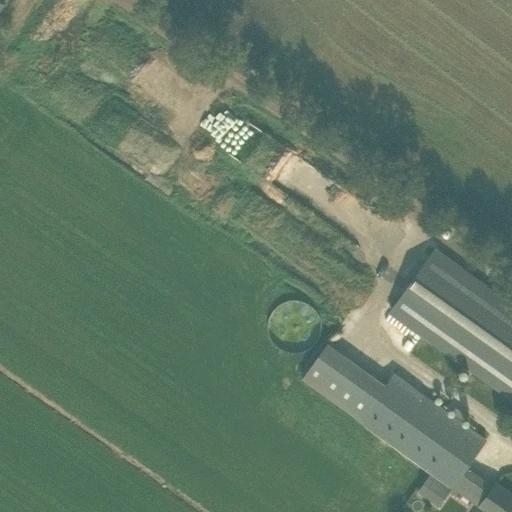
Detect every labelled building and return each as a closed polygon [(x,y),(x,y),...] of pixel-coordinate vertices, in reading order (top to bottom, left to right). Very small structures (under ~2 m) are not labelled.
[(114,127),(121,110),(102,102),(95,119),(114,127)] [(256,167),(275,138),(253,124),(234,153),(256,167)] [(511,304),(434,249),(389,313),(511,400),(511,304)] [(315,330),(315,324),(313,318),(310,313),(305,309),(300,306),(294,305),(288,305),(282,307),(277,311),(273,316),(271,321),(270,328),(271,334),(274,339),(277,344),(283,347),(288,349),(294,350),(300,348),(306,346),(310,341),(313,336),(315,330)] [(486,440),(394,373),(381,391),(323,349),(302,380),(452,486),(486,440)] [(480,506),(488,511),(511,511),(511,494),(496,483),(480,506)]
